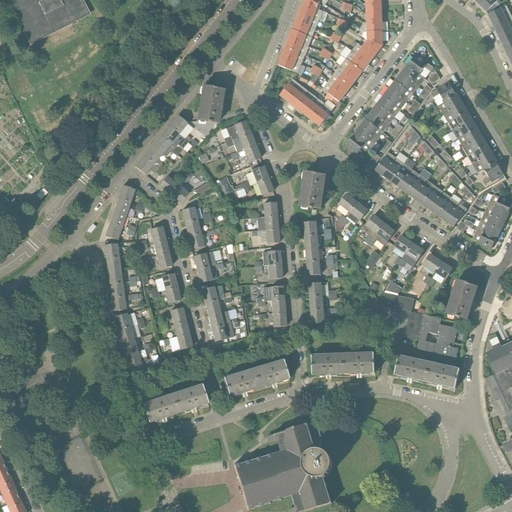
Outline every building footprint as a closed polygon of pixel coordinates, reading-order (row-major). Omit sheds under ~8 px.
[(7,0),(31,45),(89,15),(81,0),(7,0)] [(304,4),(319,10),(321,6),(319,5),(320,2),(316,0),(304,0),(304,1),(305,1),(304,4)] [(487,13),(497,2),(498,0),(484,0),(480,5),(487,13)] [(367,15),(382,15),(382,3),(366,4),(367,15)] [(300,13),(319,21),(323,12),(319,10),(304,4),(300,13)] [(493,24),(511,16),(507,6),(488,15),(493,24)] [(296,22),(316,30),(319,21),(300,13),(296,22)] [(367,24),(382,24),(382,15),(367,15),(367,24)] [(497,33),(511,26),(511,17),(511,16),(493,24),(497,33)] [(293,31),(312,39),(316,30),(296,22),(293,31)] [(367,33),(382,33),(382,24),(367,24),(367,33)] [(501,43),(511,37),(511,26),(497,33),(501,43)] [(289,40),(308,48),(312,39),(293,31),(289,40)] [(367,41),(380,50),(383,46),(382,33),(367,33),(367,41)] [(506,52),(511,48),(511,37),(501,43),(506,52)] [(286,48),(305,56),(308,48),(289,40),(286,48)] [(374,57),(380,50),(367,41),(362,48),(374,57)] [(374,57),(362,48),(358,44),(352,52),(369,64),(374,57)] [(282,57),(301,65),(305,56),(286,48),(282,57)] [(363,72),(369,64),(352,52),(346,59),(363,72)] [(425,68),(431,73),(434,69),(417,55),(408,67),(420,76),(421,74),(420,73),(425,68)] [(293,72),(298,74),(301,65),(282,57),(278,66),(293,72)] [(357,80),(363,72),(346,59),(340,67),(357,80)] [(351,87),(357,80),(340,67),(334,75),(351,87)] [(402,75),(418,88),(425,80),(420,76),(408,67),(402,75)] [(428,79),(432,85),(440,80),(437,74),(428,79)] [(345,95),(351,87),(334,75),(328,82),(345,95)] [(413,95),(418,88),(402,75),(396,82),(413,95)] [(281,96),(288,102),(301,86),(293,80),(281,96)] [(339,103),(345,95),(328,82),(323,90),(328,94),(332,97),(335,99),(339,103)] [(407,103),(413,95),(396,82),(390,90),(407,103)] [(443,104),(457,96),(449,84),(437,91),(431,95),(433,99),(440,95),(443,101),(442,102),(443,104)] [(288,102),(296,108),(309,92),(301,86),(288,102)] [(423,91),(428,95),(432,89),(427,86),(423,91)] [(217,124),(220,107),(223,92),(215,90),(216,90),(203,88),(201,95),(197,122),(210,124),(210,123),(217,124)] [(401,111),(407,103),(390,90),(384,98),(401,111)] [(419,96),(424,100),(428,95),(423,91),(419,96)] [(296,108),(305,115),(318,99),(309,92),(296,108)] [(438,107),(443,116),(462,105),(457,96),(443,104),(438,107)] [(395,119),(401,111),(384,98),(378,105),(395,119)] [(305,115),(313,121),(325,105),(318,99),(305,115)] [(412,107),(417,110),(420,105),(415,101),(412,107)] [(325,105),(313,121),(320,127),(333,111),(325,105)] [(389,126),(395,119),(378,105),(372,113),(389,126)] [(443,116),(448,124),(467,113),(462,105),(443,116)] [(408,112),(413,115),(417,110),(412,107),(408,112)] [(417,113),(422,117),(426,112),(421,108),(417,113)] [(383,134),(389,126),(372,113),(366,120),(383,134)] [(448,124),(453,132),(472,121),(467,113),(448,124)] [(169,127),(179,135),(187,125),(178,117),(169,127)] [(400,122),(405,126),(409,121),(404,117),(400,122)] [(377,141),(383,134),(366,120),(360,128),(377,141)] [(453,132),(458,140),(476,129),(472,121),(453,132)] [(239,139),(251,134),(246,122),(234,126),(239,139)] [(418,131),(423,127),(418,122),(414,126),(418,131)] [(394,130),(399,133),(403,128),(398,125),(394,130)] [(161,137),(170,145),(179,135),(169,127),(161,137)] [(423,136),(427,132),(423,127),(418,131),(423,136)] [(371,149),(377,141),(360,128),(354,136),(366,145),(371,149)] [(412,137),(416,133),(412,128),(407,132),(412,137)] [(458,140),(463,148),(481,137),(476,129),(458,140)] [(391,135),(395,139),(399,133),(394,130),(391,135)] [(416,142),(420,138),(416,133),(412,137),(416,142)] [(244,151),(256,147),(251,134),(239,139),(244,151)] [(193,141),(192,142),(190,141),(191,140),(186,135),(183,139),(188,144),(189,143),(193,146),(195,143),(193,141)] [(362,160),(365,156),(360,152),(364,146),(365,147),(366,145),(354,136),(345,147),(362,160)] [(152,147),(162,155),(166,159),(171,152),(174,149),(170,145),(161,137),(152,147)] [(431,145),(436,141),(431,137),(427,141),(431,145)] [(463,148),(468,157),(486,146),(481,137),(463,148)] [(383,145),(388,149),(391,144),(387,140),(383,145)] [(435,150),(440,146),(436,141),(431,145),(435,150)] [(425,152),(429,148),(425,143),(421,147),(425,152)] [(180,154),(183,150),(177,145),(174,149),(180,154)] [(379,150),(384,154),(388,149),(383,145),(379,150)] [(468,157),(473,165),(491,154),(486,146),(468,157)] [(144,157),(158,170),(161,166),(162,164),(158,160),(162,155),(152,147),(144,157)] [(249,164),(260,159),(256,147),(244,151),(249,164)] [(429,156),(433,152),(429,148),(425,152),(429,156)] [(177,157),(180,154),(174,149),(171,152),(177,157)] [(445,160),(449,156),(445,151),(440,155),(445,160)] [(375,171),(384,176),(396,159),(388,153),(375,171)] [(478,174),(483,171),(496,163),(491,154),(473,165),(478,174)] [(368,165),(373,168),(381,159),(376,155),(368,165)] [(449,165),(453,160),(449,156),(445,160),(449,165)] [(155,173),(158,170),(144,157),(135,168),(145,176),(149,170),(154,174),(155,173)] [(438,166),(442,162),(438,157),(434,161),(438,166)] [(384,176),(391,182),(404,164),(396,159),(384,176)] [(442,171),(447,167),(442,162),(438,166),(442,171)] [(485,186),(504,175),(496,163),(483,171),(484,173),(485,172),(489,178),(483,182),(485,186)] [(391,182),(399,188),(412,170),(404,164),(391,182)] [(161,166),(158,170),(163,174),(166,170),(161,166)] [(458,175),(463,171),(458,166),(454,170),(458,175)] [(256,184),(268,180),(263,167),(251,172),(256,184)] [(181,181),(186,175),(190,170),(187,168),(183,173),(183,172),(178,178),(181,181)] [(399,188),(407,193),(420,176),(412,170),(399,188)] [(462,179),(467,175),(463,171),(458,175),(462,179)] [(321,210),(323,193),(325,177),(318,176),(318,175),(305,173),(300,207),(311,209),(311,208),(321,210)] [(181,181),(185,184),(190,178),(189,178),(191,176),(189,175),(188,176),(186,175),(181,181)] [(220,180),(227,194),(234,190),(227,176),(220,180)] [(407,193),(415,199),(427,181),(420,176),(407,193)] [(159,187),(169,196),(178,186),(167,177),(159,187)] [(458,188),(462,184),(456,177),(452,181),(458,188)] [(469,187),(474,183),(470,178),(465,182),(469,187)] [(261,197),(273,192),(268,180),(256,184),(261,197)] [(415,199),(423,205),(436,187),(427,181),(415,199)] [(194,191),(198,196),(211,188),(208,183),(194,191)] [(492,189),(495,194),(505,188),(503,183),(492,189)] [(169,196),(180,205),(188,194),(178,186),(169,196)] [(118,199),(130,204),(135,191),(123,187),(118,199)] [(423,205),(431,210),(443,193),(436,187),(423,205)] [(465,195),(469,191),(465,187),(461,191),(465,195)] [(469,200),(474,196),(469,191),(465,195),(469,200)] [(431,210),(438,216),(451,198),(443,193),(431,210)] [(339,205),(350,213),(358,203),(347,195),(339,205)] [(489,205),(508,214),(511,205),(511,203),(500,198),(499,198),(493,195),(489,205)] [(438,216),(446,222),(459,204),(451,198),(438,216)] [(114,212),(126,216),(130,204),(118,199),(114,212)] [(474,204),(479,208),(483,203),(478,199),(474,204)] [(350,213),(360,222),(368,211),(358,203),(350,213)] [(264,218),(277,217),(276,204),(263,205),(264,218)] [(459,204),(446,222),(454,227),(467,210),(459,204)] [(504,222),(508,214),(489,205),(485,213),(504,222)] [(468,213),(473,216),(477,211),(472,207),(468,213)] [(185,224),(197,222),(194,209),(182,211),(185,224)] [(110,225),(122,229),(126,216),(114,212),(110,225)] [(204,221),(211,219),(216,218),(215,212),(203,216),(204,221)] [(481,222),(500,231),(504,222),(485,213),(481,222)] [(337,221),(341,224),(346,218),(342,215),(337,221)] [(369,236),(373,239),(384,224),(374,216),(363,230),(369,236)] [(265,232),(278,230),(277,217),(264,218),(265,232)] [(341,224),(345,227),(349,221),(346,218),(341,224)] [(465,220),(464,224),(468,227),(472,229),(474,225),(465,220)] [(188,237),(200,234),(197,222),(185,224),(188,237)] [(463,233),(468,227),(464,224),(461,222),(456,229),(463,233)] [(477,231),(496,240),(500,231),(481,222),(477,231)] [(137,229),(136,228),(138,225),(131,223),(128,231),(135,233),(137,229)] [(305,237),(318,236),(317,223),(304,224),(305,237)] [(387,243),(395,233),(384,224),(373,239),(377,241),(384,247),(387,243)] [(110,225),(105,237),(117,241),(122,229),(110,225)] [(153,244),(165,241),(162,228),(150,231),(153,244)] [(267,245),(279,244),(278,230),(265,232),(267,245)] [(477,231),(472,241),(492,250),(496,240),(477,231)] [(200,234),(188,237),(191,251),(204,247),(200,234)] [(306,250),(319,249),(318,236),(305,237),(306,250)] [(368,245),(373,239),(369,236),(364,242),(368,245)] [(403,259),(405,254),(412,244),(401,237),(392,252),(403,259)] [(373,239),(368,245),(372,248),(377,241),(373,239)] [(156,257),(169,254),(165,241),(153,244),(156,257)] [(424,251),(413,244),(406,255),(402,260),(406,263),(414,268),(417,262),(424,251)] [(106,260),(119,258),(117,245),(104,247),(106,260)] [(307,263),(320,262),(319,249),(306,250),(307,263)] [(268,267),(281,266),(280,252),(267,253),(268,267)] [(209,268),(209,267),(215,265),(214,262),(212,253),(193,258),(197,271),(209,268)] [(368,261),(375,266),(381,257),(375,253),(368,261)] [(160,270),(172,267),(169,254),(156,257),(160,270)] [(423,266),(435,274),(442,263),(430,255),(423,266)] [(108,273),(120,271),(119,258),(106,260),(108,273)] [(308,277),(321,276),(320,262),(307,263),(308,277)] [(435,274),(446,281),(453,270),(442,263),(435,274)] [(270,280),(282,279),(281,266),(268,267),(270,280)] [(209,268),(197,271),(200,284),(212,281),(209,268)] [(110,286),(122,284),(120,271),(108,273),(110,286)] [(165,291),(177,288),(174,275),(162,278),(165,291)] [(467,320),(472,304),(477,288),(470,286),(470,285),(458,281),(447,315),(460,319),(460,318),(467,320)] [(131,296),(138,295),(137,288),(140,287),(140,282),(136,283),(129,284),(131,296)] [(398,295),(401,290),(391,283),(385,292),(398,295)] [(111,299),(124,297),(122,284),(110,286),(111,299)] [(310,298),(323,297),(322,284),(309,285),(310,298)] [(151,295),(159,293),(157,288),(151,290),(150,286),(144,288),(145,295),(151,293),(151,295)] [(271,302),(284,301),(283,287),(270,288),(271,302)] [(168,304),(181,301),(177,288),(165,291),(168,304)] [(205,304),(217,301),(214,288),(201,291),(205,304)] [(380,305),(386,307),(389,294),(383,293),(380,305)] [(389,294),(386,307),(392,308),(395,296),(389,294)] [(395,296),(392,308),(398,310),(401,297),(395,296)] [(111,299),(113,312),(126,311),(124,297),(111,299)] [(311,312),(324,310),(323,297),(310,298),(311,312)] [(401,297),(398,310),(405,311),(407,298),(401,297)] [(407,298),(405,311),(411,312),(411,313),(414,300),(407,298)] [(208,316),(220,314),(217,301),(205,304),(208,316)] [(272,315),(285,314),(284,301),(271,302),(272,315)] [(366,309),(379,312),(380,305),(368,303),(366,309)] [(173,325),(186,322),(182,309),(170,312),(173,325)] [(365,315),(377,318),(379,312),(366,309),(365,315)] [(324,310),(311,312),(312,325),(325,324),(324,310)] [(409,319),(423,322),(424,316),(411,313),(411,312),(409,319)] [(211,330),(224,327),(220,314),(208,316),(211,330)] [(274,328),(286,327),(285,314),(272,315),(274,328)] [(118,331),(130,328),(127,315),(114,318),(118,331)] [(363,321),(376,324),(377,318),(365,315),(363,321)] [(422,328),(421,334),(420,341),(418,350),(456,358),(458,349),(453,348),(457,329),(439,325),(441,319),(424,316),(423,322),(422,328)] [(408,325),(422,328),(423,322),(409,319),(408,325)] [(376,324),(363,321),(362,328),(374,331),(376,324)] [(177,338),(189,335),(186,322),(173,325),(177,338)] [(406,331),(421,334),(422,328),(408,325),(406,331)] [(224,327),(211,330),(215,343),(227,340),(224,327)] [(122,344),(134,340),(130,328),(118,331),(122,344)] [(421,334),(406,331),(405,337),(420,341),(421,334)] [(180,351),(190,349),(192,348),(189,335),(177,338),(180,351)] [(125,357),(137,353),(134,340),(122,344),(125,357)] [(511,345),(503,349),(502,348),(488,355),(497,374),(489,378),(511,426),(511,432),(511,433),(511,442),(504,446),(511,462),(511,345)] [(142,371),(141,366),(139,359),(145,356),(147,355),(146,351),(144,351),(137,353),(125,357),(129,369),(130,369),(131,374),(142,371)] [(360,374),(375,373),(375,353),(359,354),(343,355),(344,375),(360,374)] [(313,376),(329,375),(344,375),(343,355),(328,355),(312,356),(313,376)] [(430,363),(414,360),(399,357),(395,376),(410,379),(425,382),(430,363)] [(259,389),(274,384),(289,380),(283,361),(268,366),(253,370),(259,389)] [(425,382),(441,386),(449,388),(456,389),(460,370),(445,367),(430,363),(425,382)] [(229,398),(244,393),(259,389),(253,370),(238,375),(223,379),(229,398)] [(193,409),(208,404),(202,386),(187,390),(172,395),(178,414),(193,409)] [(172,395),(157,400),(142,405),(148,424),(163,419),(178,414),(172,395)] [(290,510),(290,511),(306,511),(332,504),(332,501),(330,501),(325,485),(327,485),(327,483),(324,484),(323,480),(324,480),(323,478),(327,477),(330,474),(332,470),(333,467),(332,462),(331,458),(329,455),(326,453),(321,451),(322,444),(316,424),(309,426),(308,424),(267,437),(269,443),(277,441),(281,454),(269,458),(268,455),(267,456),(267,458),(258,461),(258,459),(256,459),(256,462),(248,464),(247,462),(245,463),(246,465),(238,467),(237,465),(234,466),(248,511),(251,510),(250,508),(258,506),(259,508),(261,507),(260,505),(269,502),(270,505),(272,504),(271,502),(280,499),(280,501),(282,501),(282,499),(293,495),(297,508),(290,510)] [(6,471),(0,473),(0,489),(1,491),(12,486),(6,471)] [(12,486),(1,491),(7,506),(19,501),(12,486)] [(7,506),(2,508),(3,511),(24,511),(19,501),(7,506)]
